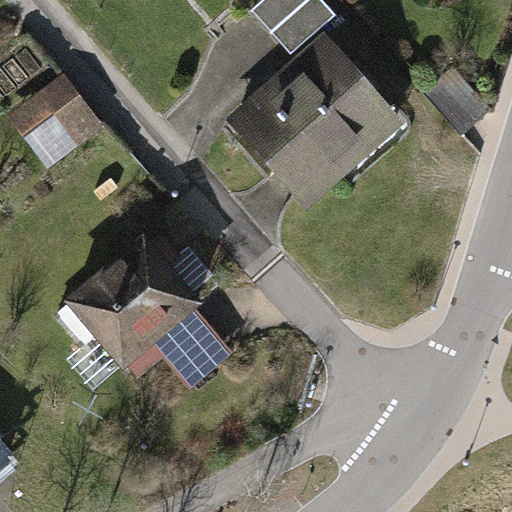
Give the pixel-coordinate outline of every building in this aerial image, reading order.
[(339,7),(332,0),(260,0),(256,4),(296,47),(339,7)] [(406,118),(336,39),(244,119),(314,199),(406,118)] [(105,125),(68,76),(15,115),(52,164),(105,125)] [(206,302),(148,233),(73,297),(132,365),(157,343),(196,311),(206,302)] [(157,343),(192,386),(232,353),(196,311),(157,343)] [(0,428),(0,475),(24,455),(0,428)]
